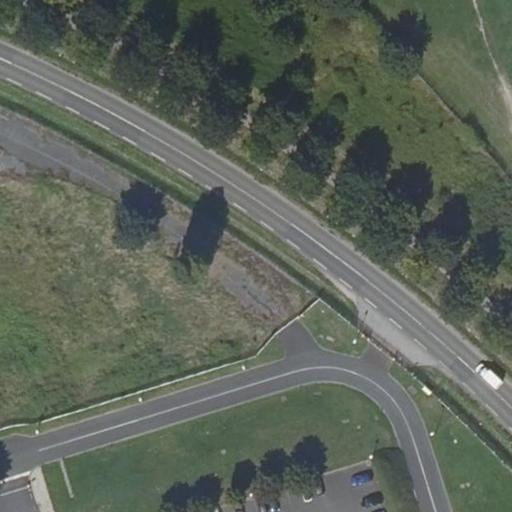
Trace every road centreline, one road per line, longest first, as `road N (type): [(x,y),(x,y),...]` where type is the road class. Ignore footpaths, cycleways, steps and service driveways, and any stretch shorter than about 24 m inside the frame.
road 1 (secondary): [(511,410),(399,307),(203,166),(0,64)]
road 2 (unknown): [(0,129),(99,184),(228,277),(284,333),(299,370)]
